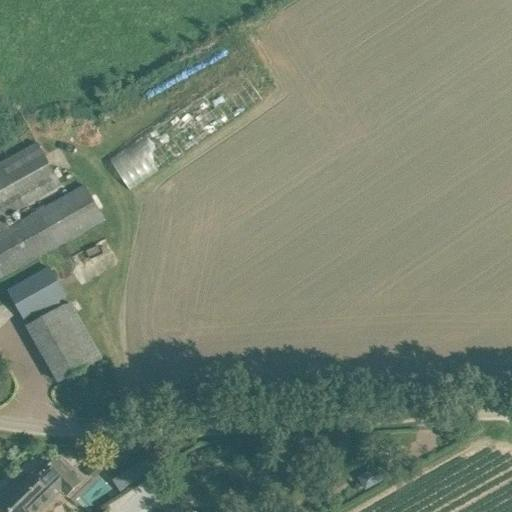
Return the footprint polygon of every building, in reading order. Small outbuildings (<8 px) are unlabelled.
[(112,161),(131,187),(195,142),(186,129),(192,125),(182,112),(112,161)] [(0,277),(103,218),(85,185),(8,229),(3,219),(62,185),(37,142),(0,162),(0,277)] [(24,319),(66,295),(49,267),(8,291),(24,319)] [(28,326),(50,364),(59,382),(101,358),(70,303),(28,326)] [(0,497),(0,502),(9,511),(39,511),(61,491),(66,496),(81,482),(57,458),(35,480),(31,476),(14,493),(10,489),(0,497)] [(95,479),(106,467),(97,458),(86,470),(95,479)] [(366,489),(388,477),(382,465),(360,477),(366,489)] [(120,469),(108,477),(117,491),(129,483),(120,469)] [(162,473),(159,470),(150,477),(153,481),(162,473)]
